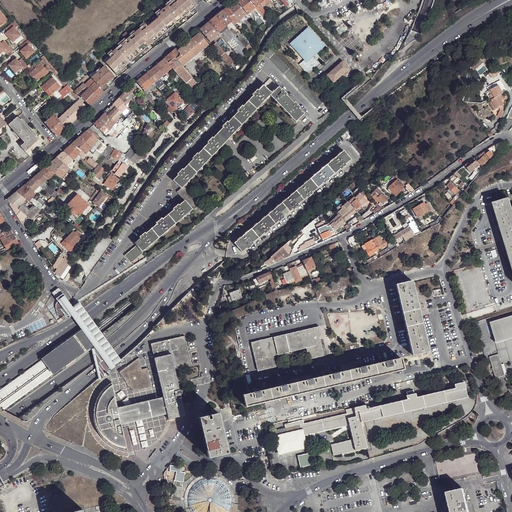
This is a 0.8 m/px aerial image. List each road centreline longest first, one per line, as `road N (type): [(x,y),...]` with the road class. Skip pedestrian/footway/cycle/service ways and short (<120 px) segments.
road 1 (residential): [(176,443),(203,387),(198,328),(218,283),(244,280),(341,238)]
road 2 (trunk): [(0,423),(132,324),(179,273)]
road 3 (primary): [(44,443),(44,418),(137,336),(179,273)]
road 4 (residential): [(224,0),(56,146)]
road 5 (primary): [(208,245),(371,98)]
road 6 (primary): [(371,98),(206,231)]
road 7 (residential): [(341,238),(497,136),(511,139)]
road 8 (residential): [(284,510),(336,478),(465,439)]
road 9 (unclassified): [(320,121),(212,214),(206,231)]
road 10 (residential): [(7,486),(73,467),(118,486),(140,511)]
road 11 (primary): [(371,98),(485,14)]
road 12 (residential): [(485,402),(441,268)]
road 13 (trunk): [(111,297),(0,380)]
road 14 (residential): [(341,238),(370,283),(441,268)]
